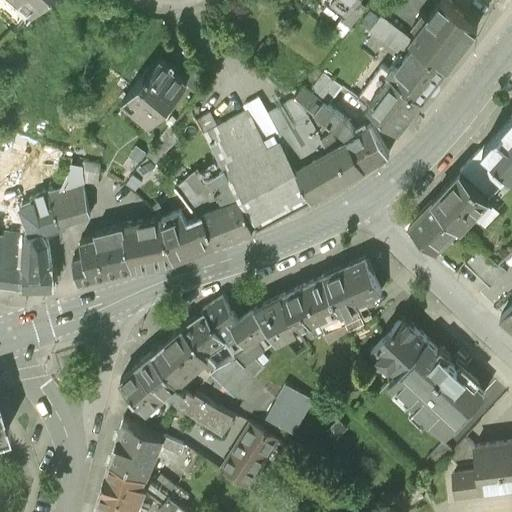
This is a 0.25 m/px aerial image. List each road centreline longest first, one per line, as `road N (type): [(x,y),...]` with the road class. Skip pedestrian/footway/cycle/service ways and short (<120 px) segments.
road 1 (secondary): [(123,299),(302,234),(363,202)]
road 2 (secondary): [(363,202),(454,126),(511,47)]
road 3 (residential): [(363,202),(511,347)]
road 4 (residential): [(69,436),(94,404),(123,299)]
road 5 (secondary): [(6,338),(123,299)]
